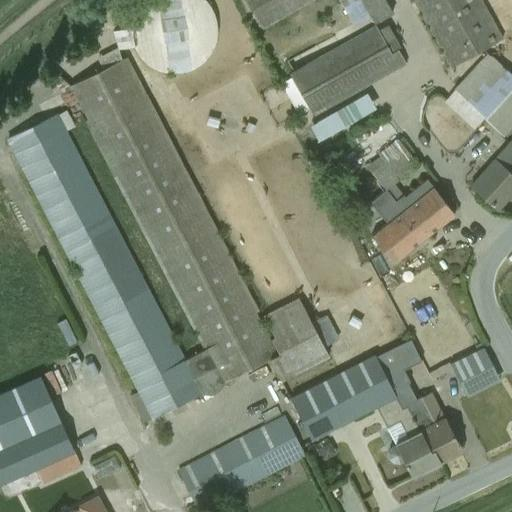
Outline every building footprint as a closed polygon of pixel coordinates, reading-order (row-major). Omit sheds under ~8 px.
[(177,30),(132,28),(130,53),(154,54),(153,72),(230,76),(233,0),(194,0),(194,14),(178,13),(177,30)] [(244,0),(259,28),(311,0),(244,0)] [(388,11),(381,0),(338,0),(355,30),(388,11)] [(402,0),(441,71),(499,40),(477,0),(402,0)] [(307,117),(402,65),(380,25),(285,77),(307,117)] [(505,138),(511,130),(511,78),(487,57),(454,94),(505,138)] [(149,426),(317,340),(297,301),(259,320),(125,59),(68,89),(204,352),(183,364),(55,117),(3,144),(149,426)] [(336,148),(395,114),(384,97),(326,131),(336,148)] [(496,219),(511,202),(511,135),(463,188),(496,219)] [(384,191),(415,165),(394,140),(363,165),(384,191)] [(386,266),(450,215),(428,187),(364,238),(386,266)] [(511,380),(501,350),(469,361),(482,396),(511,384),(511,380)] [(0,488),(72,457),(38,380),(0,396),(0,488)] [(433,465),(460,451),(442,416),(415,430),(433,465)] [(304,420),(190,462),(207,507),(321,465),(304,420)] [(433,465),(415,430),(387,444),(406,479),(433,465)] [(426,477),(403,486),(408,499),(432,490),(426,477)]
